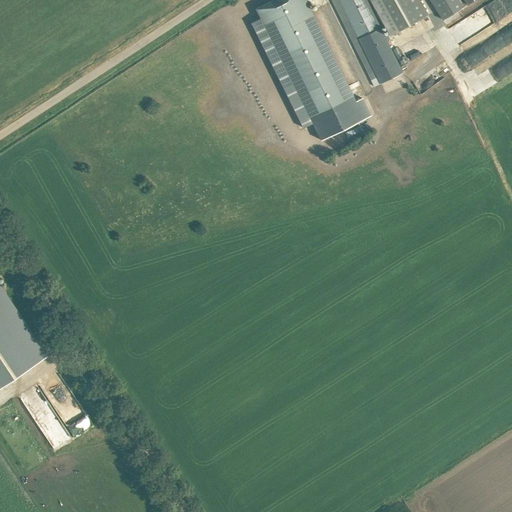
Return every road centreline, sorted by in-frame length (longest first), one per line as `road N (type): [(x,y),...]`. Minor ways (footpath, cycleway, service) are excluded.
road 1 (track): [(180,511),(0,240)]
road 2 (track): [(0,136),(213,0)]
